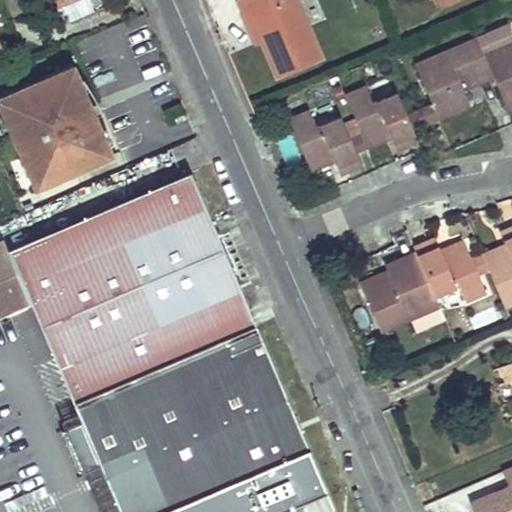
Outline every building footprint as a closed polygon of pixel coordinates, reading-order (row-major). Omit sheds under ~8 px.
[(322,58),(297,0),(239,0),(246,15),(253,13),(263,37),(279,76),(322,58)] [(263,37),(253,13),(246,15),(257,40),(263,37)] [(485,54),(479,38),(417,64),(434,104),(419,109),(425,123),(439,117),(471,103),(465,88),(462,81),(492,69),(485,54)] [(511,42),(485,54),(492,69),(495,75),(503,96),(511,91),(511,42)] [(36,185),(112,152),(107,140),(101,143),(96,131),(102,128),(96,115),(90,118),(85,107),(91,104),(85,91),(80,93),(75,81),(80,79),(74,64),(0,95),(0,101),(4,111),(9,109),(14,120),(9,123),(15,137),(20,135),(25,145),(20,148),(25,161),(31,159),(35,170),(30,172),(36,185)] [(495,75),(492,69),(462,81),(465,88),(495,75)] [(101,143),(107,140),(110,139),(103,113),(96,95),(84,77),(80,79),(75,81),(80,93),(85,91),(91,104),(85,107),(90,118),(96,115),(102,128),(96,131),(101,143)] [(408,114),(399,92),(375,102),(367,86),(346,94),(363,133),(366,140),(390,130),(392,136),(397,148),(418,139),(414,128),(408,114)] [(511,103),(511,91),(503,96),(507,106),(511,103)] [(332,96),(310,105),(316,119),(338,111),(332,96)] [(9,109),(4,111),(0,113),(5,124),(9,123),(14,120),(9,109)] [(351,137),(343,116),(318,125),(311,109),(290,117),(310,165),(333,155),(336,160),(340,172),(362,162),(357,150),(351,137)] [(425,123),(419,109),(408,114),(414,128),(425,123)] [(392,136),(390,130),(366,140),(368,146),(392,136)] [(366,140),(363,133),(351,137),(357,150),(368,146),(366,140)] [(20,135),(15,137),(20,148),(25,145),(20,135)] [(336,160),(333,155),(310,165),(312,171),(336,160)] [(31,159),(25,161),(21,163),(26,174),(30,172),(35,170),(31,159)] [(123,511),(273,511),(329,488),(265,342),(271,340),(267,332),(262,335),(211,222),(194,183),(188,169),(7,249),(0,232),(0,308),(27,296),(83,421),(101,461),(123,511)] [(511,225),(500,230),(505,243),(507,249),(485,259),(490,270),(505,305),(511,301),(511,225)] [(472,257),(466,243),(443,253),(440,248),(435,236),(414,245),(417,251),(421,262),(435,293),(458,284),(465,299),(487,289),(480,273),(472,257)] [(466,243),(464,237),(440,248),(443,253),(466,243)] [(507,249),(505,243),(482,252),(485,259),(507,249)] [(421,262),(417,251),(405,256),(409,267),(421,262)] [(485,259),(482,252),(472,257),(480,273),(490,270),(485,259)] [(435,293),(421,262),(409,267),(405,256),(385,265),(388,269),(392,277),(363,290),(381,329),(440,305),(435,293)] [(392,277),(388,269),(359,282),(363,290),(392,277)] [(511,366),(510,362),(500,366),(506,380),(511,377),(511,366)] [(83,421),(64,429),(82,469),(101,461),(83,421)] [(511,511),(511,464),(502,469),(508,484),(505,485),(506,490),(496,494),(494,490),(469,500),(474,511),(511,511)] [(506,490),(505,485),(494,490),(496,494),(506,490)]
